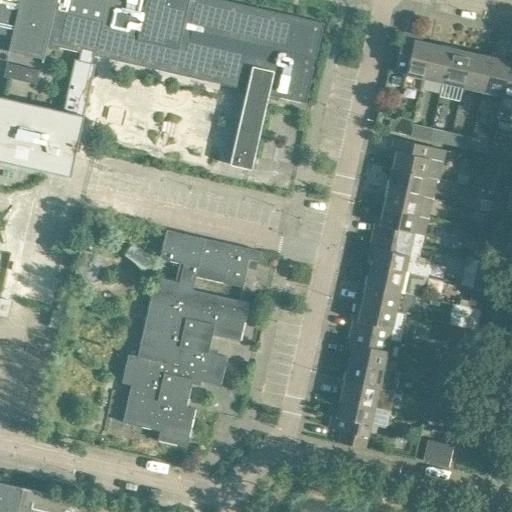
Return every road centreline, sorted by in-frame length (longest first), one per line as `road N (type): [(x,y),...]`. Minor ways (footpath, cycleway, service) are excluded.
road 1 (residential): [(283,448),(382,0)]
road 2 (residential): [(511,497),(283,448)]
road 3 (residential): [(228,496),(0,447)]
